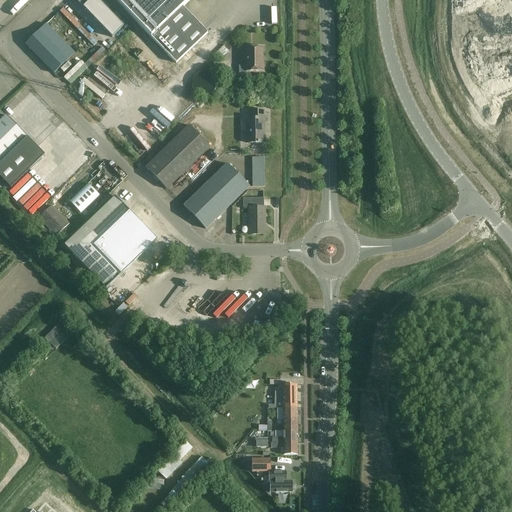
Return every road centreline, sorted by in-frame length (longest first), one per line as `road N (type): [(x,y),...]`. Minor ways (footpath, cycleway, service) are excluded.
road 1 (unclassified): [(305,252),(201,245),(22,64),(16,38),(50,0)]
road 2 (tertiary): [(323,511),(331,276)]
road 3 (tertiary): [(330,227),(325,0)]
road 4 (unclassified): [(476,201),(418,122),(394,68),(383,0)]
road 5 (tertiary): [(354,247),(420,238),(476,201)]
